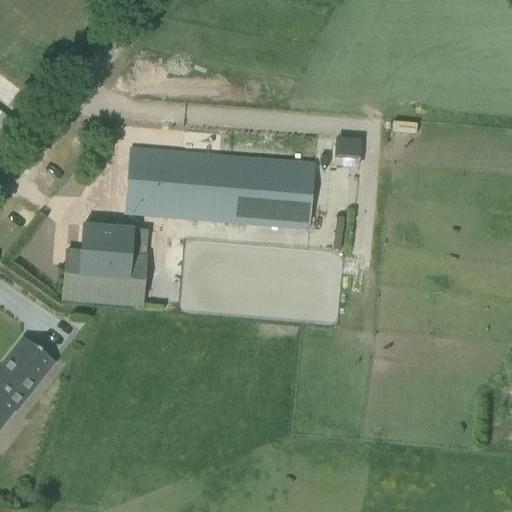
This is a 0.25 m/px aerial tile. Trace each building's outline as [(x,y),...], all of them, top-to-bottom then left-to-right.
[(394,121),(418,121),(419,109),(394,109),(394,121)] [(0,145),(15,127),(0,114),(0,145)] [(123,216),(307,231),(312,165),(129,150),(123,216)] [(65,253),(61,301),(141,308),(145,260),(129,258),(131,230),(83,226),(81,254),(65,253)] [(0,430),(13,412),(17,415),(55,365),(22,339),(0,367),(0,430)]
